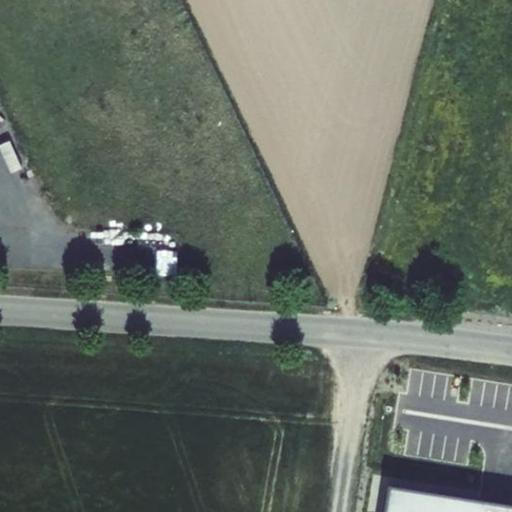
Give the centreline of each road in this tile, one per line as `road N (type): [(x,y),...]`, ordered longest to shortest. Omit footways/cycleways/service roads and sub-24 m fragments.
road 1 (residential): [(0,312),(511,351)]
road 2 (track): [(365,335),(339,511)]
